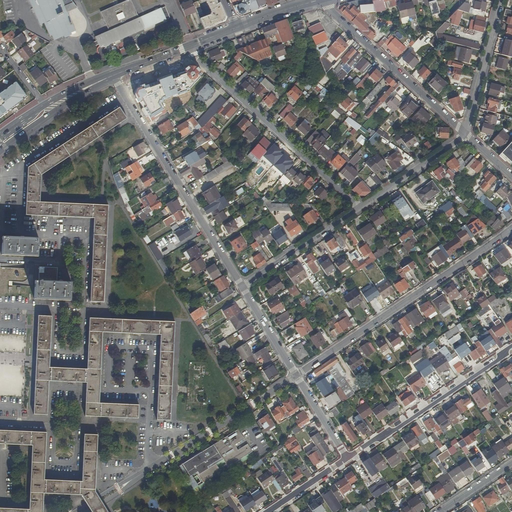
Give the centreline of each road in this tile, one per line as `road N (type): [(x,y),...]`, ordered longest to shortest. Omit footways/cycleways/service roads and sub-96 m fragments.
road 1 (residential): [(295,375),(511,228)]
road 2 (residential): [(295,375),(81,511)]
road 3 (residential): [(112,75),(240,285)]
road 4 (residential): [(358,205),(187,46)]
road 5 (residential): [(347,459),(511,348)]
road 6 (residential): [(325,0),(464,132)]
road 7 (residential): [(240,285),(358,205)]
road 8 (residential): [(464,132),(501,0)]
road 9 (residential): [(358,205),(464,132)]
